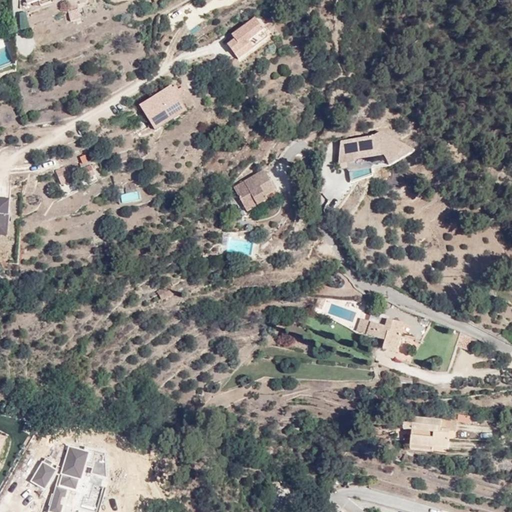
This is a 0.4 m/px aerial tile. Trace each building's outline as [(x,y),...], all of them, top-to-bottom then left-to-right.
[(78,9),(69,12),(71,22),(81,19),(78,9)] [(21,29),(30,29),(28,12),(20,13),(21,29)] [(256,18),(232,36),(235,40),(227,46),(239,61),(255,50),(250,43),(265,31),(256,18)] [(187,109),(171,85),(138,106),(154,131),(187,109)] [(342,142),(339,164),(353,163),(354,161),(385,157),(391,167),(415,153),(381,133),(374,137),(342,142)] [(67,168),(59,171),(61,177),(69,175),(72,184),(96,176),(92,166),(80,170),(77,163),(66,167),(67,168)] [(235,185),(246,206),(278,190),(266,168),(235,185)] [(0,238),(8,239),(9,198),(0,198),(0,238)] [(175,297),(170,287),(160,293),(165,303),(175,297)] [(327,301),(319,299),(317,306),(324,308),(327,301)] [(362,317),(358,330),(357,331),(386,339),(384,348),(399,351),(406,324),(390,318),(389,319),(387,325),(362,317)] [(465,336),(457,331),(451,343),(459,347),(465,336)] [(395,426),(396,414),(372,411),(371,423),(395,426)] [(447,433),(448,423),(409,418),(408,431),(418,433),(416,451),(436,454),(437,450),(452,452),(454,435),(447,433)] [(448,421),(448,423),(447,433),(454,435),(460,435),(461,422),(448,421)] [(418,433),(408,431),(406,450),(416,451),(418,433)]
